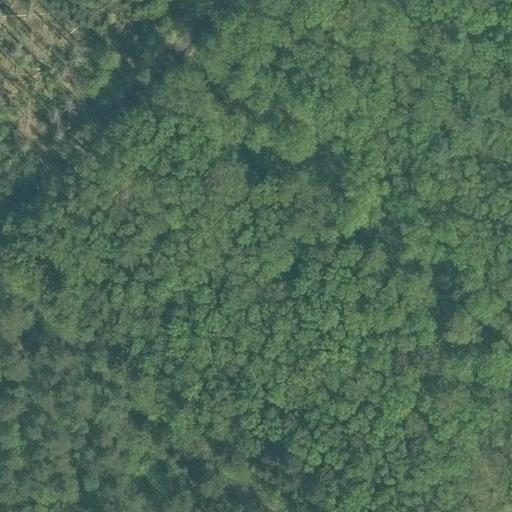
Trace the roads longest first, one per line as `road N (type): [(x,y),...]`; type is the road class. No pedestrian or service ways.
road 1 (track): [(0,252),(123,398),(274,511)]
road 2 (track): [(0,226),(226,0)]
